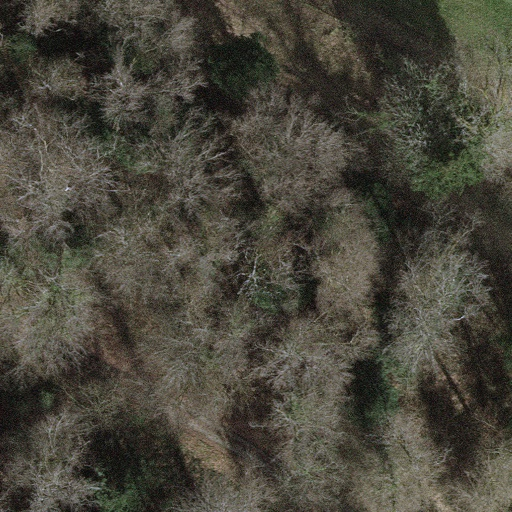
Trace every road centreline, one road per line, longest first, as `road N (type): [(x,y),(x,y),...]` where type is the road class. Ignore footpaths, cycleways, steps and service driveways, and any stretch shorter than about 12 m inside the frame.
road 1 (track): [(346,511),(117,371),(0,317)]
road 2 (track): [(214,0),(511,237)]
